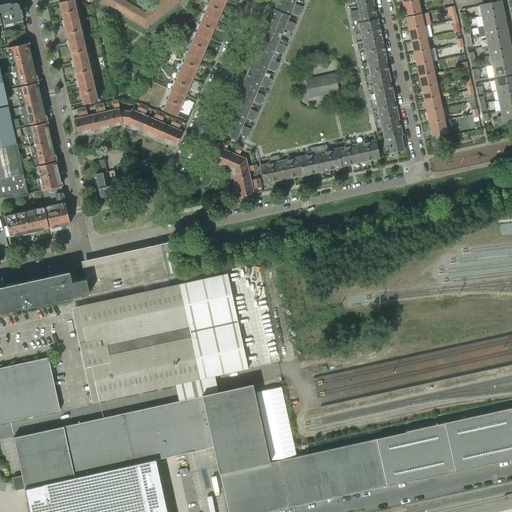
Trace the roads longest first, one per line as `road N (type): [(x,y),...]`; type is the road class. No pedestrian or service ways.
road 1 (residential): [(161,234),(424,176),(384,0)]
road 2 (residential): [(89,250),(28,0)]
road 3 (residential): [(161,234),(157,205),(250,0)]
